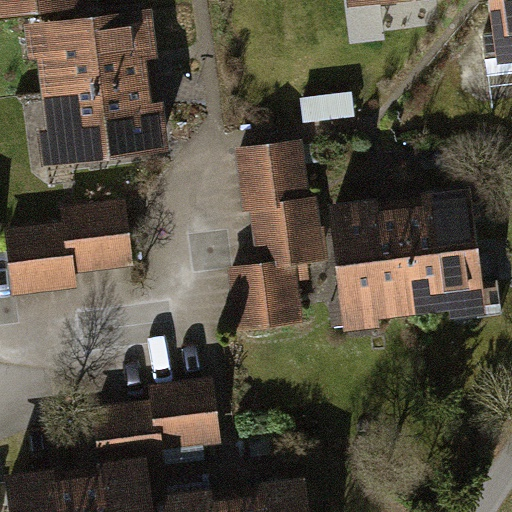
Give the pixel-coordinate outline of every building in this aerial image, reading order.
[(0,0),(0,22),(93,11),(91,0),(0,0)] [(511,0),(492,0),(499,63),(511,61),(511,0)] [(149,19),(22,38),(31,100),(158,80),(149,19)] [(31,100),(42,166),(169,147),(158,80),(31,100)] [(300,153),(237,160),(242,211),(306,204),(300,153)] [(471,319),(460,202),(395,209),(407,326),(471,319)] [(312,277),(306,204),(242,211),(241,223),(254,223),(260,279),(301,277),(312,277)] [(119,207),(58,216),(67,280),(128,271),(119,207)] [(395,209),(332,215),(344,332),(407,326),(395,209)] [(58,224),(0,232),(0,248),(7,297),(68,288),(58,224)] [(305,333),(301,277),(230,283),(237,338),(305,333)] [(212,390),(149,394),(153,442),(173,441),(174,458),(217,455),(212,390)] [(149,409),(94,414),(99,466),(145,463),(148,477),(176,474),(174,458),(173,441),(153,442),(149,409)] [(75,511),(149,511),(145,463),(72,469),(75,511)] [(75,511),(72,469),(3,475),(6,511),(75,511)] [(306,511),(304,487),(235,494),(236,511),(306,511)] [(236,511),(235,494),(162,500),(163,511),(236,511)]
